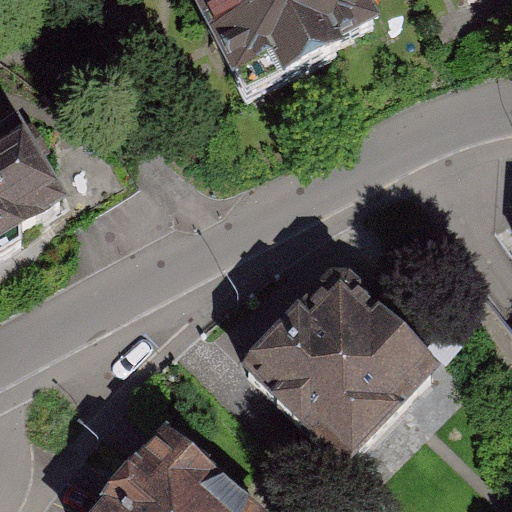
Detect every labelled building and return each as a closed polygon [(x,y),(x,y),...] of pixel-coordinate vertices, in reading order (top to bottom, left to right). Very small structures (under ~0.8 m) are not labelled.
[(356,0),(182,0),(240,113),(378,42),(356,0)] [(511,0),(453,0),(462,21),(511,2),(511,0)] [(0,263),(64,228),(14,139),(0,146),(0,263)] [(332,295),(236,391),(342,496),(438,400),(332,295)] [(230,511),(162,454),(112,511),(230,511)]
